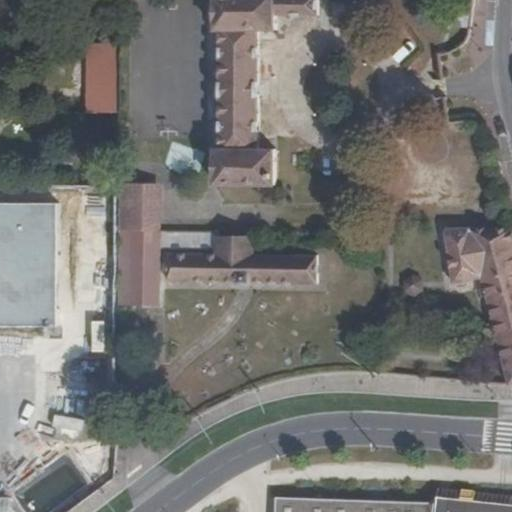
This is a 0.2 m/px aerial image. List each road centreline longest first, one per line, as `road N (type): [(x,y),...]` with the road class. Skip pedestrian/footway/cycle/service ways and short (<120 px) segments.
road 1 (unknown): [(511,212),(464,213),(299,124),(282,89),(331,41),(332,3)]
road 2 (residential): [(511,436),(355,427),(306,433),(215,469),(159,511)]
